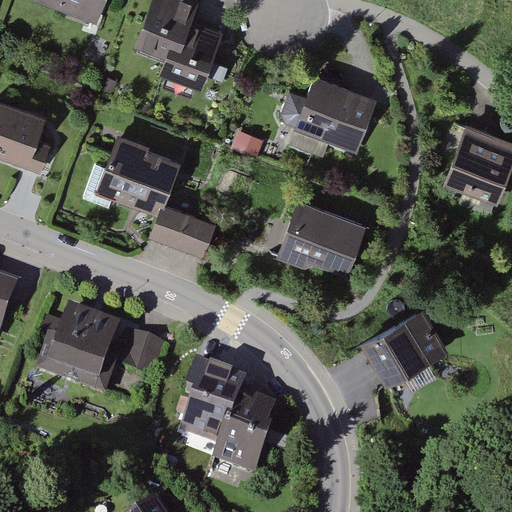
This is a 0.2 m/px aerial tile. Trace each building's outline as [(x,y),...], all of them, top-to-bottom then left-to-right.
[(98,0),(29,0),(29,2),(90,25),(98,0)] [(190,0),(144,0),(128,50),(152,58),(146,76),(194,92),(215,30),(183,20),(190,0)] [(372,101),(308,80),(290,134),(354,156),(372,101)] [(37,118),(0,104),(0,163),(37,177),(48,146),(29,139),(37,118)] [(511,171),(511,144),(469,131),(449,190),(500,207),(511,171)] [(265,141),(238,132),(232,150),(258,159),(265,141)] [(176,159),(110,136),(88,197),(151,219),(144,240),(203,261),(215,227),(159,208),(176,159)] [(365,226),(291,203),(273,258),(347,282),(365,226)] [(0,328),(15,286),(0,281),(0,328)] [(115,331),(59,309),(35,369),(103,395),(115,363),(104,359),(115,331)] [(425,311),(361,347),(386,392),(450,356),(425,311)] [(193,383),(187,381),(173,435),(210,445),(205,461),(252,473),(270,406),(232,396),(237,379),(197,368),(193,383)] [(156,511),(150,502),(135,511),(156,511)]
